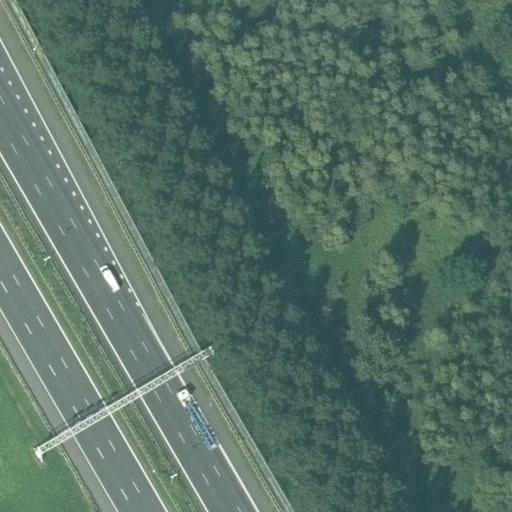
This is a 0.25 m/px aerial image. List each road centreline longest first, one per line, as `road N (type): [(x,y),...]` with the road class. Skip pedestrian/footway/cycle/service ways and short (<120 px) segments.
road 1 (motorway): [(232,511),(0,109)]
road 2 (motorway): [(0,284),(133,511)]
